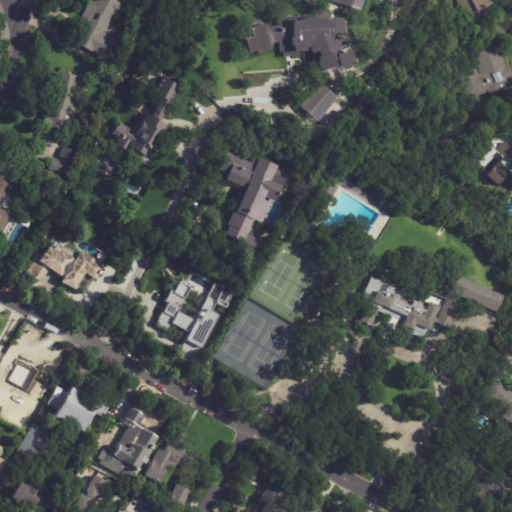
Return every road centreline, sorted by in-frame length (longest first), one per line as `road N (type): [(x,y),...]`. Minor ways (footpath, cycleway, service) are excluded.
road 1 (residential): [(404,511),(0,291)]
road 2 (residential): [(98,344),(173,211),(209,114),(220,106),(264,108)]
